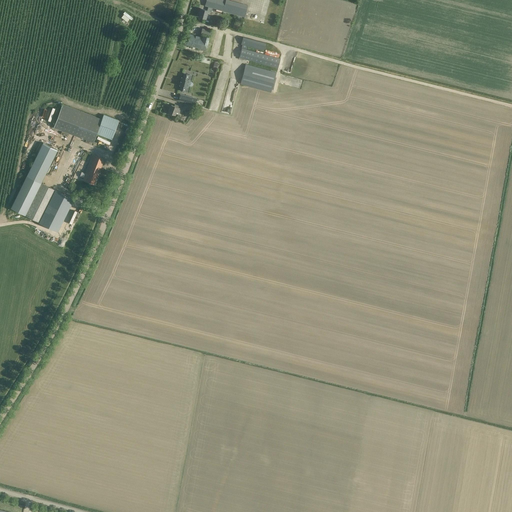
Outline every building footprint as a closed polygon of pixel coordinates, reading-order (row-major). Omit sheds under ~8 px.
[(228,0),(206,0),(205,4),(206,6),(208,7),(207,10),(201,9),(199,16),(206,18),(207,13),(211,14),(212,8),(245,17),(248,6),(242,4),(228,0)] [(124,14),(132,21),(134,19),(126,12),(124,14)] [(187,34),(184,44),(193,47),(192,48),(195,49),(196,48),(205,50),(209,37),(203,35),(202,38),(187,34)] [(241,48),(239,57),(278,68),(280,59),(280,58),(246,49),(241,48)] [(276,73),(245,65),(240,84),(271,93),(276,73)] [(189,80),(190,80),(191,75),(184,73),(183,78),(181,77),(181,80),(180,80),(180,82),(179,85),(181,86),(180,90),(187,92),(188,87),(187,87),(189,80)] [(223,95),(227,79),(220,78),(216,93),(223,95)] [(180,94),(179,100),(190,103),(191,97),(180,94)] [(102,119),(62,104),(53,128),(94,142),(97,134),(112,139),(119,121),(103,115),(102,119)] [(179,106),(175,104),(174,106),(171,105),(168,112),(175,114),(176,112),(179,113),(180,108),(179,108),(179,106)] [(58,150),(43,143),(11,208),(58,231),(74,200),(41,183),(58,150)] [(104,159),(93,154),(91,159),(88,158),(86,161),(89,163),(83,180),(94,184),(96,177),(97,177),(104,159)]
